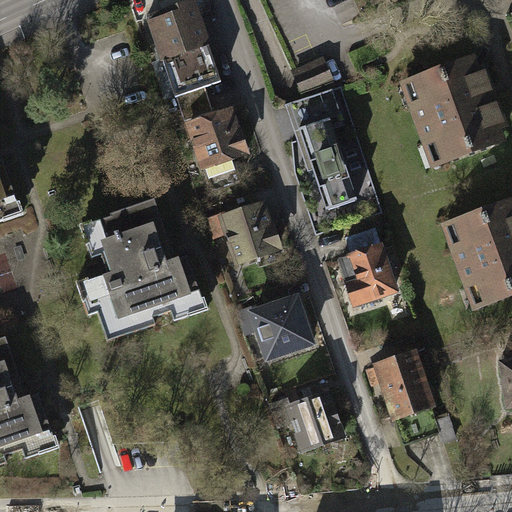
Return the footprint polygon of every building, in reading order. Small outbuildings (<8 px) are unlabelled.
[(194,0),(149,16),(185,121),(215,111),(206,87),(222,82),(194,0)] [(323,61),(295,73),(304,94),(332,82),(323,61)] [(400,85),(430,175),(498,153),(468,63),(400,85)] [(338,94),(287,111),(328,231),(379,213),(338,94)] [(232,112),(192,125),(214,190),(241,181),(234,159),(248,154),(240,131),(239,131),(232,112)] [(0,204),(15,199),(2,163),(0,163),(0,204)] [(262,195),(218,211),(237,266),(282,251),(262,195)] [(156,202),(93,224),(110,275),(90,282),(110,340),(156,324),(154,318),(203,301),(188,256),(169,262),(163,244),(170,242),(156,202)] [(443,229),(473,319),(511,306),(511,209),(511,207),(443,229)] [(384,243),(338,255),(353,311),(399,300),(384,243)] [(304,291),(258,303),(273,360),(319,347),(304,291)] [(421,345),(375,357),(390,414),(436,402),(421,345)] [(511,354),(503,356),(509,406),(511,405),(511,354)] [(0,358),(0,461),(53,442),(38,401),(18,408),(0,358)] [(331,383),(285,395),(300,452),(346,440),(331,383)]
